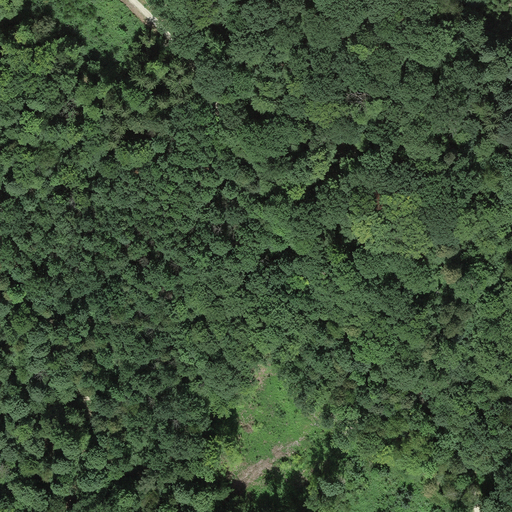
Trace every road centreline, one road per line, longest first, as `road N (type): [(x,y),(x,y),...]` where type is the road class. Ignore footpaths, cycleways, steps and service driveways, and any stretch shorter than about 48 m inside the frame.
road 1 (track): [(139,0),(186,57),(337,296),(443,427),(467,466),(480,511)]
road 2 (track): [(127,511),(121,479),(54,327),(0,245)]
